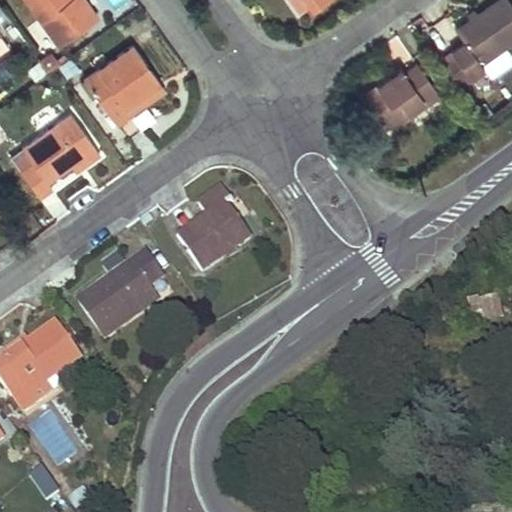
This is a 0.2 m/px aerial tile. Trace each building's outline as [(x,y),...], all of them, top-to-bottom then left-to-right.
[(26,0),(60,45),(90,22),(82,11),(89,6),(84,0),(67,0),(66,1),(65,0),(26,0)] [(292,0),(299,9),(308,2),(317,5),(324,0),(292,0)] [(511,39),(511,6),(507,0),(497,0),(455,30),(464,43),(451,53),(469,77),(483,68),(480,63),(506,44),(511,39)] [(82,11),(90,22),(97,17),(89,6),(82,11)] [(0,34),(0,53),(9,47),(0,34)] [(160,82),(133,44),(84,79),(116,124),(130,114),(125,107),(160,82)] [(480,63),(483,68),(509,49),(506,44),(480,63)] [(451,53),(439,61),(457,87),(469,77),(451,53)] [(60,64),(52,54),(29,70),(36,80),(60,64)] [(362,96),(384,127),(399,116),(435,91),(417,64),(404,73),(400,69),(362,96)] [(165,89),(160,82),(125,107),(130,114),(165,89)] [(402,120),(438,95),(435,91),(399,116),(402,120)] [(486,126),(496,119),(483,102),(473,109),(486,126)] [(72,165),(96,148),(70,112),(22,148),(33,163),(20,173),(40,199),(53,189),(48,183),(72,165)] [(77,172),(100,154),(96,148),(72,165),(77,172)] [(198,203),(207,214),(177,235),(203,272),(253,239),(228,204),(233,201),(222,185),(198,203)] [(145,253),(77,301),(104,338),(171,291),(145,253)] [(503,316),(498,296),(479,301),(483,321),(503,316)] [(483,321),(479,301),(467,304),(472,324),(483,321)] [(81,357),(57,323),(29,343),(4,360),(0,355),(0,381),(11,397),(23,388),(27,394),(53,377),(81,357)] [(0,355),(4,360),(29,343),(25,338),(0,355)] [(56,381),(53,377),(27,394),(23,388),(11,397),(22,413),(56,390),(56,381)] [(43,464),(29,473),(47,499),(61,490),(43,464)] [(89,495),(83,486),(70,496),(76,504),(89,495)]
